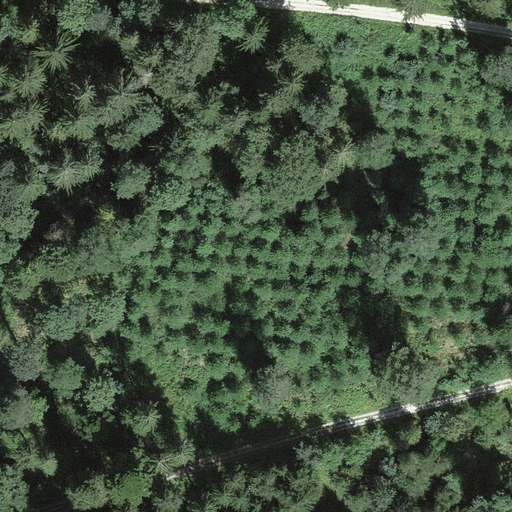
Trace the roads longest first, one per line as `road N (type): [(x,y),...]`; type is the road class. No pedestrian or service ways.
road 1 (track): [(511,384),(310,436),(82,511)]
road 2 (track): [(511,29),(375,5),(246,0)]
